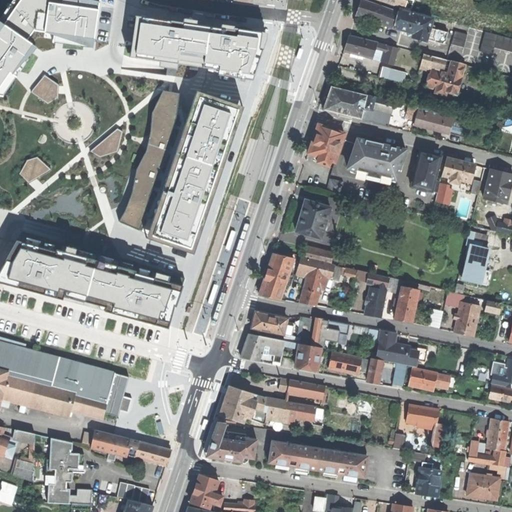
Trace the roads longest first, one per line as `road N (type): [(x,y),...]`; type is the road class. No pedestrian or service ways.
road 1 (residential): [(182,464),(495,511)]
road 2 (residential): [(217,359),(511,415)]
road 3 (residential): [(236,297),(511,350)]
road 4 (residential): [(213,371),(0,308)]
road 5 (residential): [(299,109),(511,164)]
road 6 (secondary): [(299,109),(236,297)]
